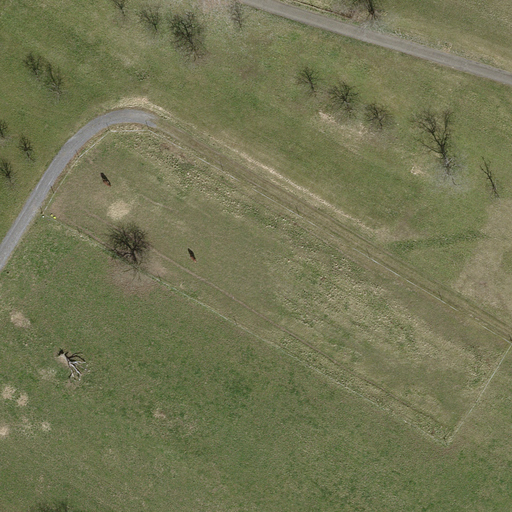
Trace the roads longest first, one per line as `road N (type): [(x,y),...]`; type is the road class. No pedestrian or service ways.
road 1 (track): [(0,257),(77,138),(107,118),(138,115),(511,337)]
road 2 (track): [(511,80),(247,0)]
